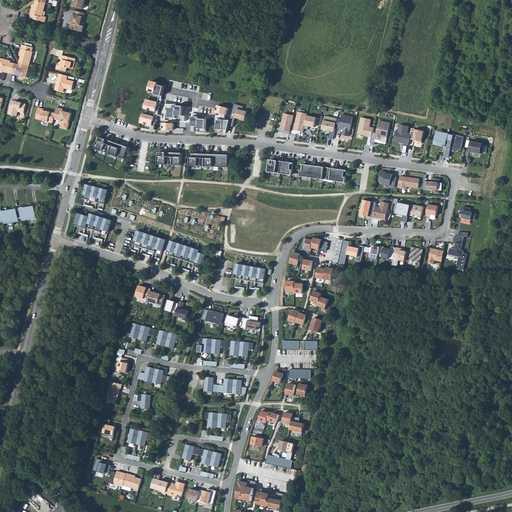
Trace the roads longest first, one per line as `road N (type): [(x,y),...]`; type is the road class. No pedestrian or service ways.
road 1 (residential): [(87,117),(160,139),(449,171),(439,231),(302,232),(283,255),(273,301)]
road 2 (residential): [(266,375),(138,364),(118,455),(165,470)]
road 3 (tertiary): [(55,238),(0,453)]
road 4 (residential): [(115,258),(216,297),(273,301)]
road 5 (tertiary): [(87,117),(55,238)]
